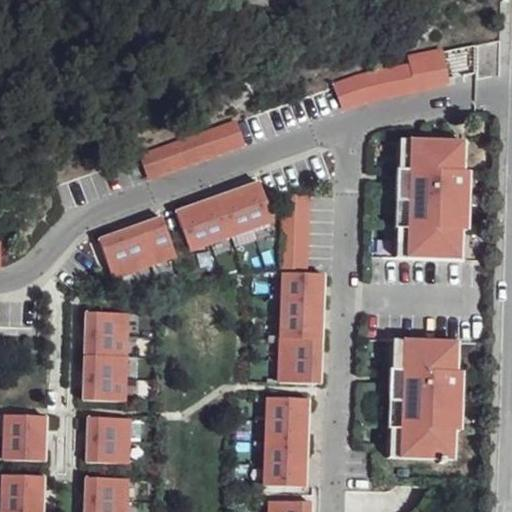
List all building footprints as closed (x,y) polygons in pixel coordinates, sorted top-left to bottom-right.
[(472,72),(466,45),(438,51),(444,78),(472,72)] [(444,78),(438,51),(405,58),(407,67),(411,85),(441,79),(444,78)] [(363,100),(445,83),(444,78),(441,79),(411,85),(407,67),(361,76),(331,87),(339,109),(363,100)] [(146,180),(241,145),(233,123),(138,158),(146,180)] [(453,230),(453,204),(464,205),(465,172),(459,172),(460,142),(407,141),(406,171),(394,170),(394,171),(407,172),(407,186),(394,186),(393,203),(405,203),(405,229),(404,259),(457,260),(458,231),(453,230)] [(406,171),(407,141),(396,141),(395,170),(406,171)] [(407,186),(407,172),(394,171),(394,186),(407,186)] [(271,223),(267,213),(257,186),(174,216),(188,253),(271,223)] [(303,275),(304,197),(281,197),(280,275),(303,275)] [(405,229),(405,203),(393,203),(394,229),(405,229)] [(463,231),(464,205),(453,204),(453,230),(463,231)] [(174,259),(160,221),(97,244),(110,281),(174,259)] [(404,259),(405,229),(394,229),(393,259),(404,259)] [(318,385),(320,275),(303,275),(280,275),(278,385),(318,385)] [(123,406),(125,317),(85,316),(83,405),(123,406)] [(448,430),(449,404),(459,404),(460,372),(455,372),(455,342),(402,341),(401,370),(391,370),(389,370),(389,371),(402,371),(402,386),(389,386),(389,390),(389,403),(401,403),(399,459),(452,460),(453,431),(448,430)] [(401,370),(402,341),(391,341),(391,370),(401,370)] [(402,386),(402,371),(389,371),(389,386),(402,386)] [(306,489),(307,400),(267,399),(266,488),(306,489)] [(400,429),(401,403),(389,403),(388,429),(400,429)] [(459,431),(459,404),(449,404),(448,430),(459,431)] [(45,466),(46,421),(6,420),(5,465),(45,466)] [(128,467),(129,422),(89,422),(88,467),(128,467)] [(399,459),(400,429),(389,429),(389,459),(399,459)] [(43,511),(44,481),(4,480),(3,511),(43,511)] [(126,511),(127,482),(87,482),(86,511),(126,511)] [(311,511),(312,504),(272,503),(271,511),(311,511)]
